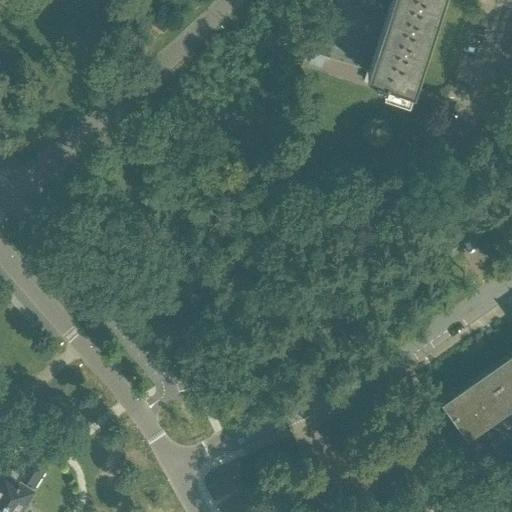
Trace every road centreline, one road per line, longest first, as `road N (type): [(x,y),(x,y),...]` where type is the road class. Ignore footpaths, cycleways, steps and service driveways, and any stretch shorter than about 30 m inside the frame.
road 1 (residential): [(511,282),(374,370),(174,469)]
road 2 (residential): [(174,469),(0,250)]
